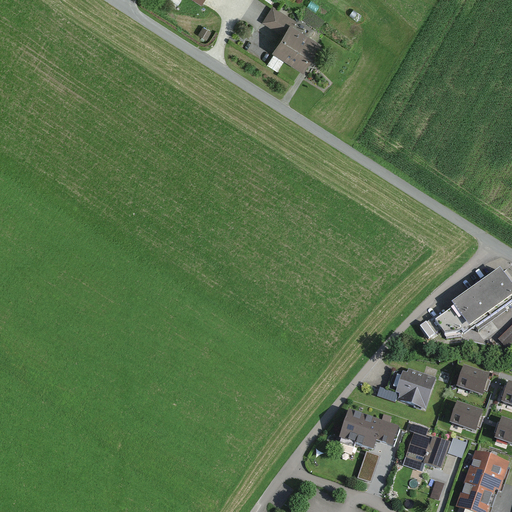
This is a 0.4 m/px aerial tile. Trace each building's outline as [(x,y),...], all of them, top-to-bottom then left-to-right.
[(282,34),(271,51),(302,71),(320,43),(291,24),(294,19),(274,6),(263,22),(282,34)] [(452,306),(455,309),(440,319),(438,317),(422,328),(429,338),(441,330),(445,335),(462,333),(465,337),(476,329),(479,333),(509,312),(506,308),(511,304),(511,287),(501,271),(452,306)] [(511,326),(497,341),(506,350),(511,344),(511,326)] [(490,377),(464,368),(457,389),(483,397),(490,377)] [(399,395),(397,402),(424,411),(435,380),(409,371),(408,376),(394,371),(387,391),(399,395)] [(511,384),(509,383),(501,405),(511,408),(511,384)] [(378,397),(392,402),(394,394),(381,389),(378,397)] [(483,413),(457,405),(450,424),(476,433),(483,413)] [(349,413),(338,444),(365,453),(367,448),(373,450),(376,441),(393,447),(399,430),(349,413)] [(511,423),(502,420),(495,440),(511,445),(511,423)] [(415,435),(404,466),(422,473),(425,466),(441,472),(451,445),(433,438),(432,441),(425,438),(428,431),(412,425),(410,433),(415,435)] [(467,445),(454,439),(448,454),(462,459),(467,445)] [(475,452),(456,509),(463,511),(489,511),(496,492),(500,494),(510,464),(475,452)] [(357,479),(370,484),(379,457),(367,453),(357,479)] [(445,485),(436,482),(430,498),(439,502),(445,485)]
